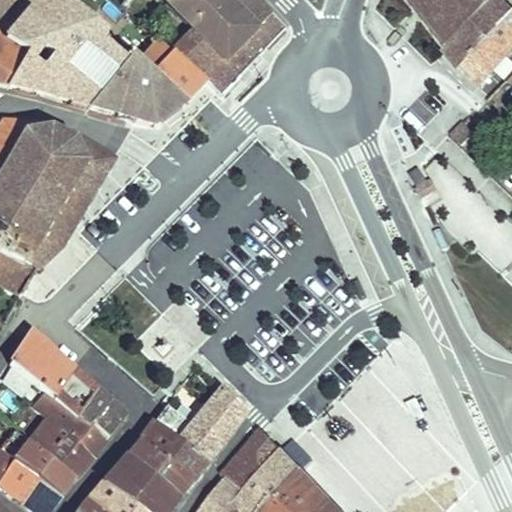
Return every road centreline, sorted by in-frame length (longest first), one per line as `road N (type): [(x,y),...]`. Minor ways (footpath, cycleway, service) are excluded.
road 1 (residential): [(38,316),(138,414),(68,511)]
road 2 (secondary): [(432,326),(429,278),(361,120)]
road 3 (unclassified): [(116,249),(267,405)]
road 4 (secondary): [(336,134),(401,288),(432,326)]
road 5 (residential): [(185,175),(113,136),(0,106)]
road 6 (secondary): [(453,368),(455,395),(507,511)]
road 7 (residential): [(267,405),(185,511)]
road 8 (unclassified): [(284,100),(244,120),(185,175)]
